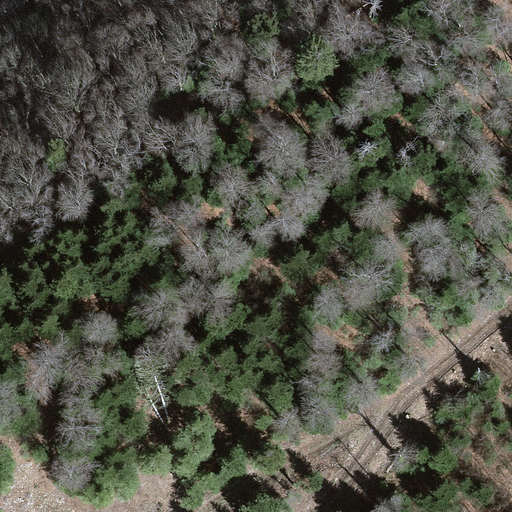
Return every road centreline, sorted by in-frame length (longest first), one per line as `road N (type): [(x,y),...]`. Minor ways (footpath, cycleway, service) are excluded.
road 1 (track): [(511,299),(379,408),(319,511)]
road 2 (track): [(198,511),(379,408)]
